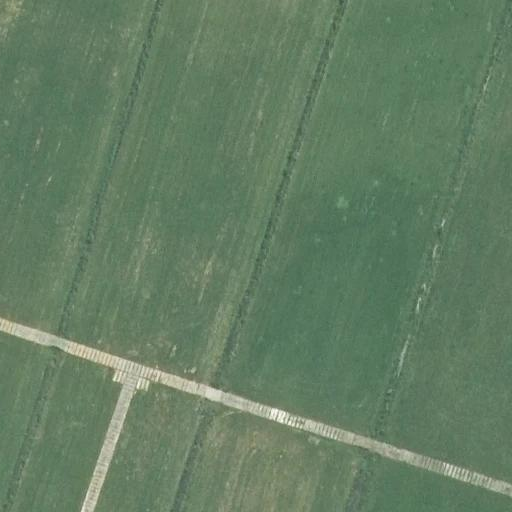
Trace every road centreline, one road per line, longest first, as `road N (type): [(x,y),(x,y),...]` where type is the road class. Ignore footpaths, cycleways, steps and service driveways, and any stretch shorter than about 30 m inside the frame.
road 1 (track): [(0,324),(511,488)]
road 2 (track): [(86,511),(134,368)]
